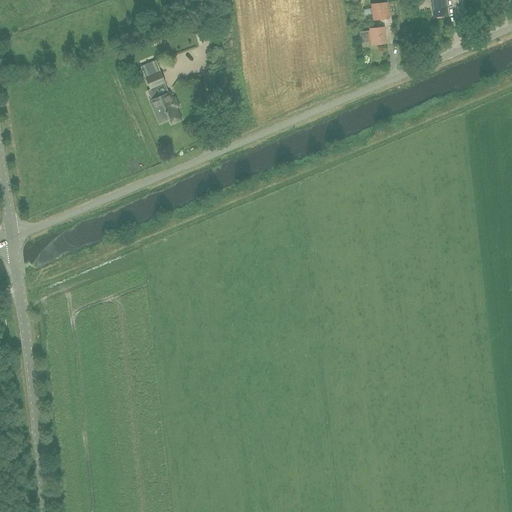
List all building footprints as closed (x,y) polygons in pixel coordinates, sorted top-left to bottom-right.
[(431,0),(434,17),(447,15),(445,0),(431,0)] [(184,12),(181,3),(170,6),(172,15),(184,12)] [(367,14),(373,13),(374,20),(389,19),(387,3),(372,4),(372,9),(366,9),(366,12),(364,12),(364,16),(367,16),(367,14)] [(361,42),(371,41),(371,45),(386,43),(385,27),(369,29),(370,33),(360,34),(361,42)] [(151,90),(165,84),(160,72),(160,71),(155,61),(141,67),(145,78),(146,77),(151,90)] [(162,122),(169,118),(172,124),(181,120),(176,109),(181,107),(176,96),(171,98),(168,93),(151,101),(155,109),(156,109),(162,122)]
